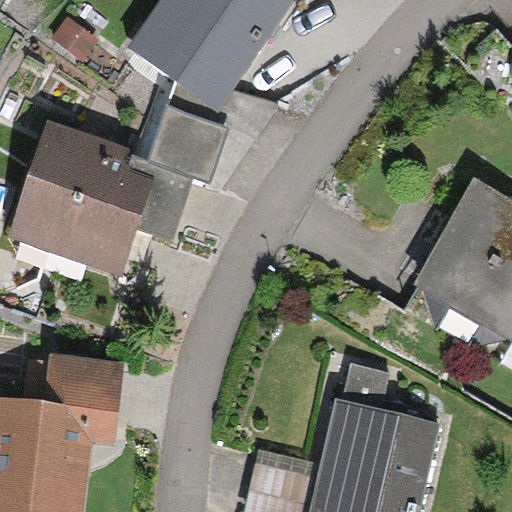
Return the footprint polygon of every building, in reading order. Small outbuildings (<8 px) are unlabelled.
[(166,0),(130,52),(218,112),(277,25),(294,0),(166,0)] [(65,28),(54,44),(77,60),(88,44),(65,28)] [(168,109),(150,166),(191,180),(211,185),(229,129),(168,109)] [(46,129),(11,239),(122,276),(138,228),(171,239),(191,180),(150,166),(133,161),(134,157),(46,129)] [(434,256),(416,287),(511,342),(511,204),(475,184),(434,256)] [(0,404),(0,511),(89,511),(96,446),(120,449),(128,364),(47,356),(41,409),(0,404)] [(312,511),(416,511),(437,429),(387,417),(380,415),(389,376),(353,368),(344,407),(337,405),(323,465),(312,511)] [(312,511),(323,465),(260,451),(246,511),(312,511)]
